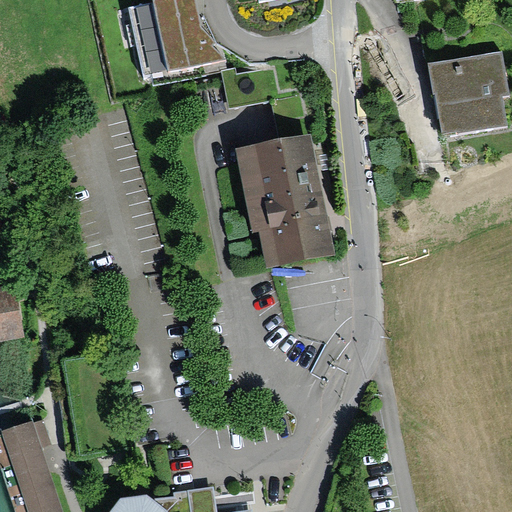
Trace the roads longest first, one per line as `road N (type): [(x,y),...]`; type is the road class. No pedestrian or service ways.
road 1 (residential): [(347,40),(369,352),(305,511)]
road 2 (track): [(51,393),(37,287),(0,128)]
road 3 (residential): [(347,40),(245,45),(223,25),(216,0)]
